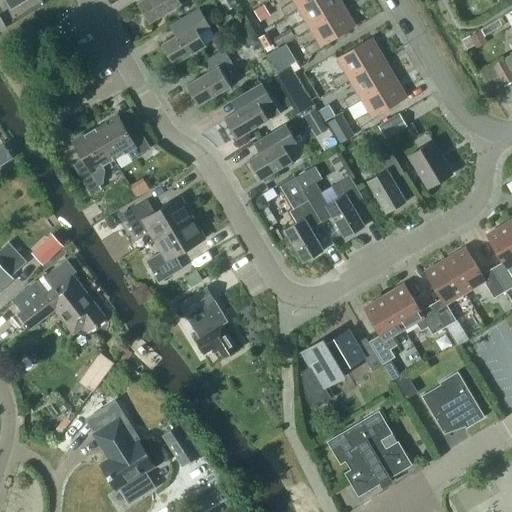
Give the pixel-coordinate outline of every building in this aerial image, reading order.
[(5,0),(11,10),(27,0),(5,0)] [(179,0),(141,0),(137,2),(149,23),(182,4),(179,0)] [(236,0),(220,0),(227,11),(239,4),(236,0)] [(285,17),(299,9),(298,7),(308,0),(293,0),(294,0),(280,8),(285,17)] [(309,26),(344,6),(340,0),(308,0),(298,7),(299,9),(305,20),(292,28),(297,36),(310,28),(309,26)] [(264,4),(254,10),(261,21),(270,15),(264,4)] [(304,47),(309,56),(322,48),(321,46),(355,26),(344,6),(309,26),(310,28),(317,39),(304,47)] [(199,8),(170,25),(176,35),(162,44),(174,64),(206,45),(199,33),(210,26),(199,8)] [(291,28),(273,38),(278,46),(295,36),(291,28)] [(481,29),(470,35),(477,48),(488,42),(481,29)] [(255,31),(244,38),(248,44),(255,46),(262,42),(259,38),(255,31)] [(267,33),(259,38),(262,42),(265,48),(273,43),(267,33)] [(383,58),(371,37),(337,58),(345,71),(332,79),(337,88),(350,80),(349,78),(383,58)] [(286,43),(268,54),(279,71),(296,61),(286,43)] [(223,74),(234,67),(223,49),(202,62),(208,72),(186,85),(198,105),(230,86),(223,74)] [(500,75),(505,83),(511,78),(511,72),(503,56),(492,63),(500,75)] [(348,107),(362,100),(361,98),(395,77),(383,58),(349,78),(350,80),(357,91),(343,99),(348,107)] [(395,77),(361,98),(362,100),(368,111),(355,118),(360,127),(373,119),(372,118),(407,97),(395,77)] [(272,100),(262,82),(231,100),(237,111),(224,118),(236,139),(268,120),(261,107),(272,100)] [(331,105),(321,111),(325,119),(336,112),(331,105)] [(305,114),(318,134),(328,128),(316,107),(305,114)] [(342,114),(328,122),(341,143),(354,135),(342,114)] [(379,126),(386,137),(406,125),(399,114),(379,126)] [(118,115),(95,128),(113,159),(126,151),(130,159),(150,147),(138,126),(128,132),(118,115)] [(253,142),(260,153),(248,159),(260,180),(293,161),(285,148),(297,142),(286,123),(253,142)] [(113,159),(95,128),(73,141),(86,163),(76,169),(91,194),(101,188),(91,171),(113,159)] [(451,172),(431,140),(408,154),(428,186),(451,172)] [(5,147),(0,150),(0,166),(13,158),(5,147)] [(367,181),(386,213),(406,201),(393,179),(404,173),(391,151),(372,162),(379,173),(367,181)] [(332,216),(344,237),(365,225),(352,203),(362,197),(350,176),(331,187),(338,198),(329,203),(316,181),(303,189),(322,222),(332,216)] [(296,222),(284,230),(303,262),(324,249),(311,228),(321,222),(295,177),(280,186),(294,209),(290,211),(296,222)] [(143,178),(130,186),(137,197),(150,189),(143,178)] [(147,227),(154,238),(191,217),(179,196),(154,210),(147,198),(122,212),(135,234),(147,227)] [(191,217),(154,238),(160,250),(144,259),(156,280),(181,266),(174,254),(203,238),(191,217)] [(503,262),(492,268),(506,291),(511,286),(511,231),(506,222),(487,234),(503,262)] [(51,234),(31,253),(43,265),(63,246),(51,234)] [(0,288),(13,277),(10,274),(25,261),(9,244),(0,252),(0,254),(5,259),(0,264),(0,263),(0,288)] [(465,247),(445,259),(465,293),(484,281),(494,298),(506,291),(492,268),(482,275),(465,247)] [(442,298),(431,305),(444,327),(456,320),(446,304),(465,293),(445,259),(425,271),(442,298)] [(10,300),(30,327),(55,308),(74,332),(84,324),(89,331),(106,320),(71,274),(47,293),(37,279),(10,300)] [(205,284),(176,302),(184,315),(185,314),(199,337),(194,340),(202,353),(210,348),(213,352),(218,349),(222,357),(235,348),(220,324),(221,323),(220,321),(226,318),(212,296),(213,296),(205,284)] [(404,284),(384,295),(404,329),(416,322),(421,330),(428,326),(433,334),(444,327),(431,305),(420,311),(404,284)] [(380,335),(369,342),(383,364),(390,359),(395,357),(390,349),(397,345),(392,336),(404,329),(384,295),(364,307),(380,335)] [(301,352),(310,366),(302,371),(300,371),(306,397),(312,408),(322,402),(325,399),(327,395),(325,390),(323,387),(344,374),(341,369),(364,356),(348,329),(326,343),(323,339),(301,352)] [(100,352),(85,372),(100,382),(114,363),(111,360),(100,352)] [(376,354),(366,359),(372,370),(382,364),(376,354)] [(390,359),(383,364),(393,381),(401,377),(390,359)] [(462,419),(467,426),(485,415),(458,370),(440,381),(441,383),(422,394),(445,432),(446,431),(445,429),(462,419)] [(395,382),(406,399),(418,391),(407,374),(395,382)] [(348,432),(329,444),(343,465),(348,462),(354,470),(348,474),(362,497),(415,465),(401,442),(400,442),(380,412),(361,424),(363,427),(350,436),(348,432)] [(116,489),(120,487),(129,501),(125,503),(126,504),(157,484),(157,483),(153,485),(144,472),(154,465),(138,441),(135,443),(119,418),(94,434),(104,449),(106,448),(112,457),(101,464),(116,489)] [(187,462),(190,466),(205,455),(180,423),(160,438),(182,466),(187,462)] [(44,430),(42,438),(53,441),(55,432),(44,430)] [(190,507),(193,511),(207,511),(230,497),(223,486),(190,507)]
